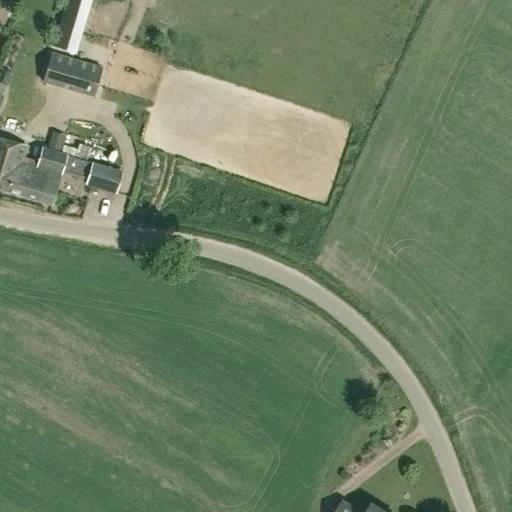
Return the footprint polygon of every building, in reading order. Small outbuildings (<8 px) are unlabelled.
[(70,52),(85,0),(65,0),(51,47),(70,52)] [(102,69),(52,54),(44,83),(93,97),(102,69)] [(11,172),(6,191),(50,205),(66,156),(60,154),(65,135),(51,131),(46,149),(42,148),(36,167),(31,165),(27,177),(11,172)] [(0,188),(6,191),(11,172),(27,177),(31,165),(22,162),(26,147),(0,138),(0,188)] [(91,164),(85,185),(114,194),(121,173),(91,164)] [(384,511),(372,504),(367,511),(359,511),(343,502),(336,511),(384,511)]
